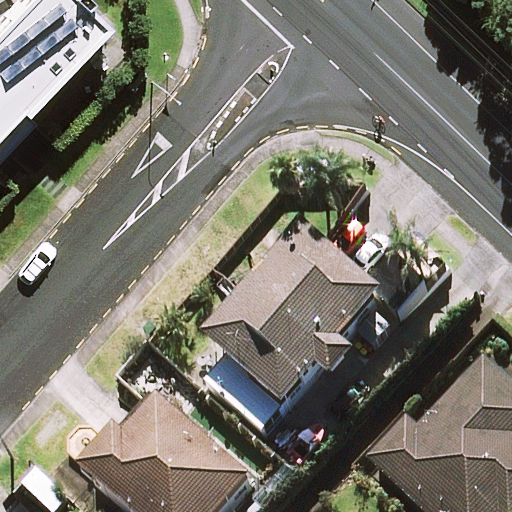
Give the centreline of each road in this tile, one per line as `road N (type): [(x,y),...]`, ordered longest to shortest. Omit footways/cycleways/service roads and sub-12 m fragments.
road 1 (residential): [(331,9),(0,364)]
road 2 (tertiary): [(331,9),(511,184)]
